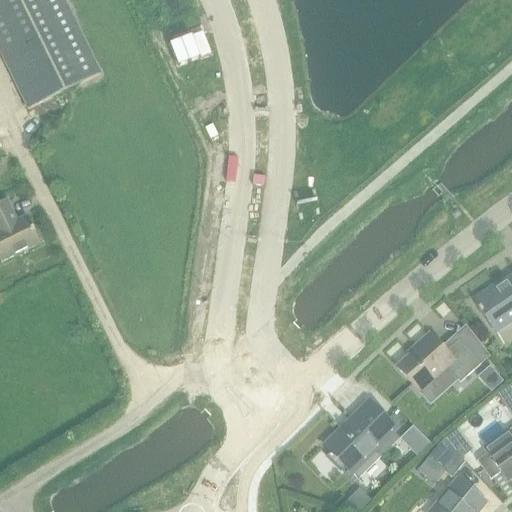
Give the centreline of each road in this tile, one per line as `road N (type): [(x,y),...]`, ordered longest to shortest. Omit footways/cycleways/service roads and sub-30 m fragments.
road 1 (unclassified): [(259,426),(217,368),(240,113),(233,57),(212,0)]
road 2 (tertiary): [(259,426),(511,209)]
